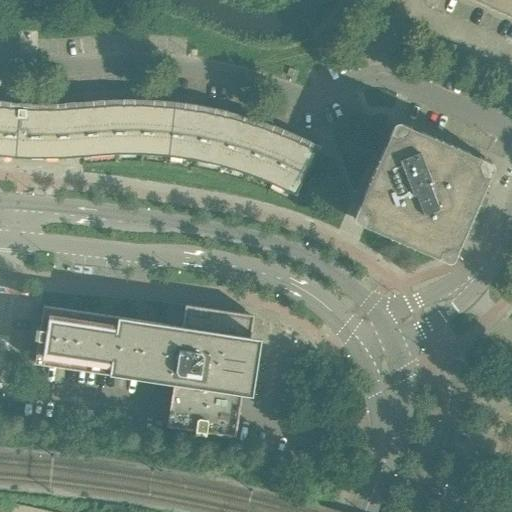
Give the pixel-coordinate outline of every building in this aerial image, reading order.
[(511,0),(472,0),(511,17),(511,0)] [(289,138),(261,127),(233,119),(203,112),(173,107),(143,105),(113,105),(57,109),(32,109),(17,109),(0,106),(0,156),(11,158),(31,159),(58,159),(115,154),(141,154),(168,156),(181,158),(194,160),(206,163),(221,166),(232,170),(246,174),(257,179),(271,184),(296,196),(297,193),(296,193),(317,152),(289,138)] [(456,250),(488,177),(492,169),(492,167),(492,165),(491,164),(490,162),(489,161),(480,158),(408,126),(400,123),(398,122),(396,122),(394,123),(393,124),(392,126),(388,134),(357,207),(353,214),(353,216),(353,218),(354,220),(355,222),(356,223),(365,226),(437,257),(445,261),(447,262),(449,261),(451,261),(452,260),(453,258),(456,250)] [(251,395),(260,340),(249,339),(252,315),(185,305),(181,327),(43,306),(39,328),(37,328),(35,330),(34,337),(35,339),(37,340),(34,363),(173,383),(171,394),(166,426),(195,430),(194,432),(196,434),(204,436),(206,434),(206,432),(234,436),(239,404),(241,393),(251,395)] [(15,511),(17,504),(5,502),(3,511),(15,511)]
